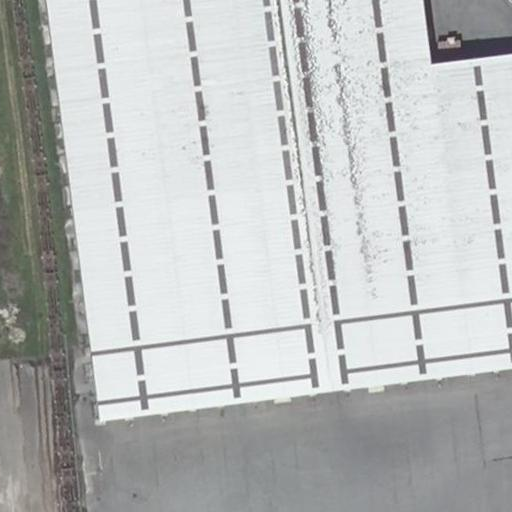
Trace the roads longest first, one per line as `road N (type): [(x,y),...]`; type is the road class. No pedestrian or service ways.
road 1 (unknown): [(339,405),(124,439)]
road 2 (unknown): [(511,408),(339,405)]
